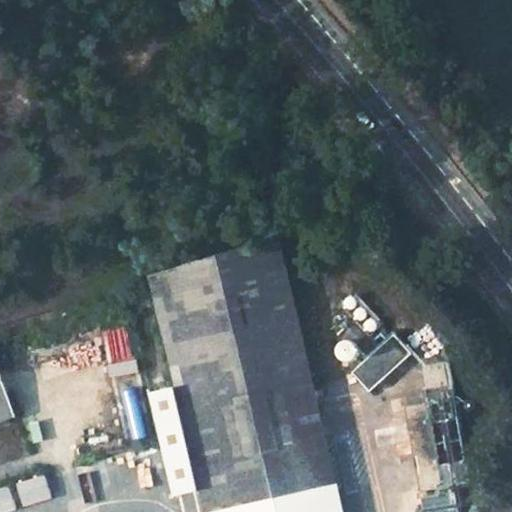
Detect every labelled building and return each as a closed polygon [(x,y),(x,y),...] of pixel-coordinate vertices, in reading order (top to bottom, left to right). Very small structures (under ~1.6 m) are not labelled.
[(158,285),(178,364),(215,510),(215,511),(342,511),(335,480),(295,333),(274,248),(158,285)] [(0,417),(25,409),(4,338),(0,339),(0,417)] [(475,462),(459,399),(451,401),(446,381),(454,380),(446,346),(419,353),(424,368),(414,371),(418,387),(401,391),(420,475),(475,462)] [(116,447),(120,470),(155,463),(152,443),(116,447)] [(429,509),(465,500),(459,474),(422,483),(429,509)] [(155,511),(149,483),(104,494),(108,511),(155,511)]
